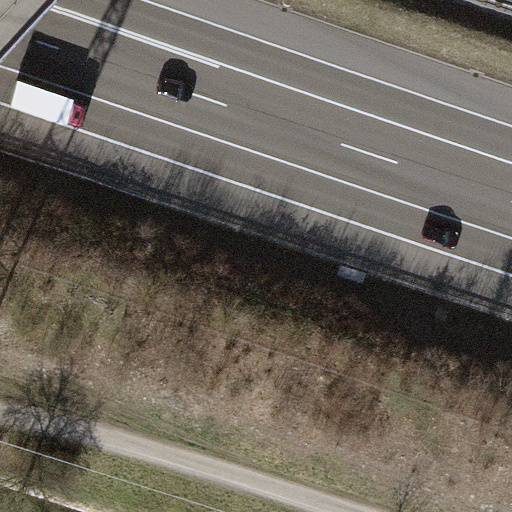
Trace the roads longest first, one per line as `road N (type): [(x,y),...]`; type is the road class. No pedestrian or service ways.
road 1 (track): [(316,511),(0,416)]
road 2 (motorway): [(209,99),(511,201)]
road 3 (motorway): [(5,0),(209,99)]
road 4 (motorway): [(27,40),(209,99)]
